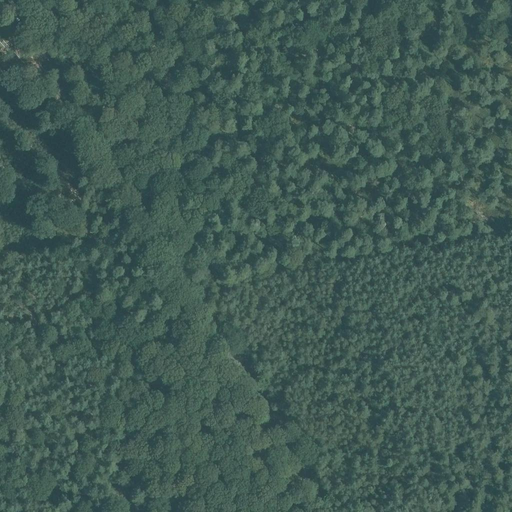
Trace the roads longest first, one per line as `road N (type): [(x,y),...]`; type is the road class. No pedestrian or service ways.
road 1 (tertiary): [(323,511),(3,0)]
road 2 (track): [(381,0),(511,128)]
